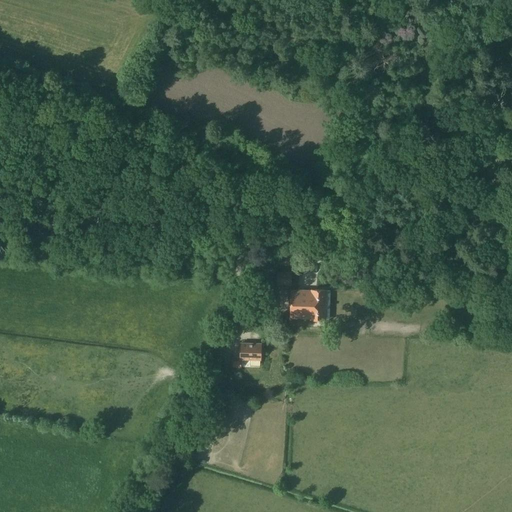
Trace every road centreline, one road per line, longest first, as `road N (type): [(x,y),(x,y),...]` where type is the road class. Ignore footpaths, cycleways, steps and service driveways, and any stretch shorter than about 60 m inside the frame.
road 1 (track): [(274,239),(326,256),(442,261),(511,309)]
road 2 (track): [(0,59),(117,100),(171,15),(195,0)]
road 3 (track): [(290,0),(365,13),(429,4),(511,35)]
